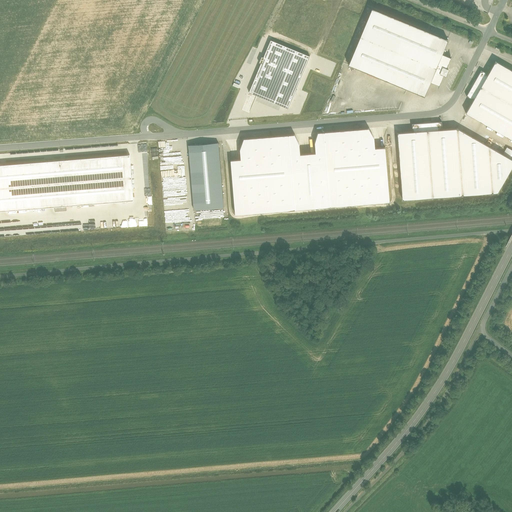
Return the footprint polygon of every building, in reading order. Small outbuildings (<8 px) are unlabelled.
[(447,40),(372,9),(349,65),(424,96),(430,82),(442,54),(447,40)] [(309,56),(271,40),(249,92),(288,108),(309,56)] [(451,58),(442,54),(430,82),(439,86),(443,78),(439,76),(443,68),(446,69),(451,58)] [(511,70),(494,60),(487,73),(472,99),(464,112),(511,139),(511,70)] [(446,69),(443,68),(439,76),(443,78),(445,79),(449,70),(446,69)] [(466,96),(472,99),(487,73),(481,70),(466,96)] [(412,124),(412,133),(442,131),(441,122),(412,124)] [(229,161),(234,215),(389,202),(384,147),(374,147),(373,137),(369,128),(318,133),(314,143),(314,154),(300,155),(299,143),(294,135),(245,140),(239,151),(240,160),(229,161)] [(498,193),(511,169),(511,160),(503,155),(458,130),(442,131),(412,133),(398,134),(403,200),(498,193)] [(217,146),(188,148),(193,213),(223,210),(217,146)] [(511,151),(507,149),(503,155),(511,160),(511,151)] [(129,154),(0,165),(0,212),(133,201),(129,154)]
